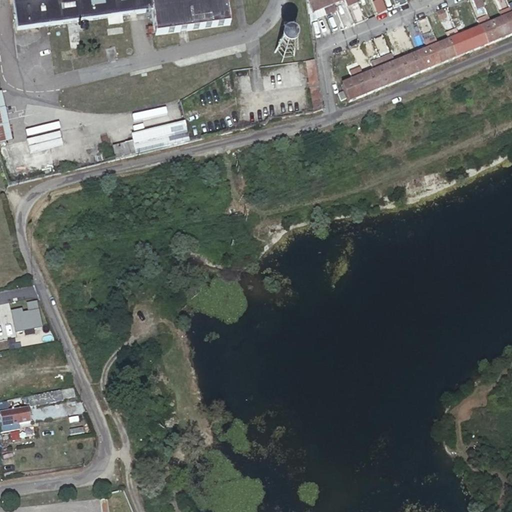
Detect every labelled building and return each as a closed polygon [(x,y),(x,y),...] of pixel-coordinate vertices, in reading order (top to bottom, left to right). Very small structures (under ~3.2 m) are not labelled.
[(240,32),(234,0),(19,0),(26,40),(161,20),(164,43),(240,32)] [(314,13),(321,10),(316,0),(303,0),(306,16),(308,23),(315,22),(314,13)] [(316,0),(321,10),(331,6),(329,0),(316,0)] [(343,1),(331,6),(334,12),(345,7),(343,1)] [(331,6),(321,10),(323,16),(334,12),(331,6)] [(440,24),(443,23),(442,21),(445,19),(442,11),(436,13),(440,24)] [(508,37),(511,35),(511,16),(507,18),(501,20),(508,37)] [(490,25),(497,41),(508,37),(501,20),(490,25)] [(490,25),(480,29),(487,46),(497,41),(490,25)] [(487,46),(480,29),(469,33),(476,50),(487,46)] [(446,35),(448,41),(457,38),(455,32),(446,35)] [(469,33),(459,38),(466,54),(476,50),(469,33)] [(466,54),(459,38),(448,42),(455,59),(466,54)] [(448,42),(437,46),(444,63),(455,59),(448,42)] [(444,63),(437,46),(426,51),(433,68),(444,63)] [(423,72),(433,68),(426,51),(416,55),(423,72)] [(405,60),(412,76),(423,72),(416,55),(405,60)] [(402,80),(412,76),(405,60),(395,64),(402,80)] [(305,63),(313,113),(322,110),(318,88),(314,61),(305,63)] [(299,86),(296,63),(283,65),(283,67),(273,69),(273,67),(260,69),(262,88),(264,91),(299,86)] [(383,68),(390,85),(402,80),(395,64),(383,68)] [(380,89),(390,85),(383,68),(373,72),(380,89)] [(362,77),(369,94),(380,89),(373,72),(362,77)] [(358,98),(369,94),(362,77),(351,81),(358,98)] [(358,98),(351,81),(340,86),(347,103),(358,98)] [(0,101),(0,143),(10,141),(0,101)] [(116,160),(135,156),(182,144),(188,143),(183,124),(131,137),(132,143),(111,148),(115,161),(116,160)] [(11,314),(12,316),(16,335),(42,330),(37,305),(27,307),(28,315),(22,317),(21,312),(11,314)] [(72,389),(59,391),(61,399),(74,397),(72,389)] [(59,391),(21,399),(22,405),(29,407),(61,400),(61,399),(59,391)] [(0,433),(19,430),(18,425),(29,423),(27,409),(7,412),(5,403),(0,404),(0,433)]
